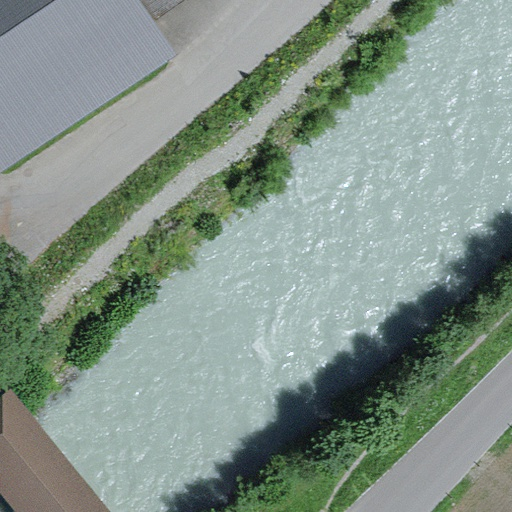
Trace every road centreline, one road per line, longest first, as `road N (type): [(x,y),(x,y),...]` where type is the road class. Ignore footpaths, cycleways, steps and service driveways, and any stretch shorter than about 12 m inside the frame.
road 1 (unclassified): [(303,0),(154,118),(0,201)]
road 2 (unclassified): [(383,511),(511,377)]
